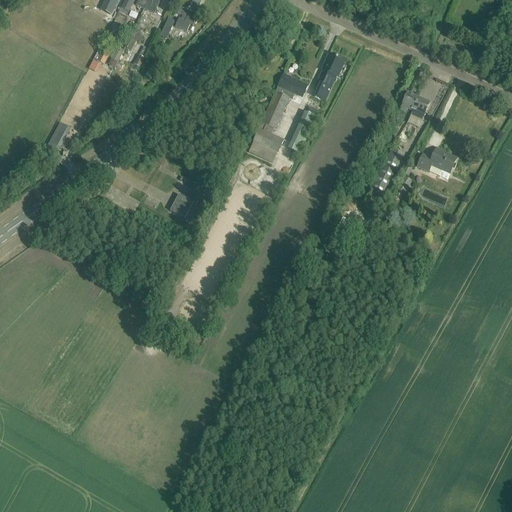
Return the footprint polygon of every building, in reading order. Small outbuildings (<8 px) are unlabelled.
[(106,0),(104,4),(109,7),(106,13),(111,16),(118,0),(106,0)] [(129,13),(135,0),(125,0),(121,9),(129,13)] [(149,0),(139,0),(136,7),(145,11),(147,6),(149,1),(149,0)] [(149,0),(149,1),(147,6),(153,9),(155,4),(158,5),(160,0),(149,0)] [(187,34),(191,25),(192,26),(197,15),(195,14),(202,1),(200,0),(188,0),(184,8),(181,7),(178,14),(177,14),(183,17),(181,20),(179,19),(175,28),(187,34)] [(153,30),(161,34),(167,22),(159,18),(153,30)] [(166,25),(172,28),(175,22),(169,19),(166,25)] [(167,40),(169,34),(163,31),(160,38),(167,40)] [(105,65),(111,53),(104,49),(97,62),(105,65)] [(265,59),(269,64),(276,57),(272,53),(265,59)] [(314,101),(318,102),(319,100),(325,102),(336,77),(338,78),(345,62),(329,55),(322,71),(323,72),(318,83),(321,84),(315,98),(314,101)] [(141,69),(146,60),(139,56),(134,65),(141,69)] [(111,60),(108,66),(114,69),(117,63),(111,60)] [(98,65),(93,63),(89,70),(94,73),(98,65)] [(303,99),(309,86),(283,75),(277,88),(303,99)] [(128,98),(132,103),(144,93),(135,83),(128,98)] [(276,131),(291,100),(276,93),(261,124),(276,131)] [(413,112),(419,98),(408,93),(400,111),(407,114),(408,110),(413,112)] [(419,98),(413,112),(417,114),(416,118),(423,121),(430,103),(419,98)] [(300,156),(317,119),(305,114),(288,150),(300,156)] [(68,136),(71,130),(64,126),(60,132),(68,136)] [(278,154),(284,141),(259,129),(253,142),(249,152),(273,163),(277,153),(278,154)] [(450,174),(456,159),(444,154),(445,152),(436,149),(432,159),(423,155),(417,168),(429,173),(433,167),(443,171),(440,177),(447,180),(450,174)] [(371,192),(383,198),(404,157),(392,151),(371,192)] [(402,200),(412,182),(405,178),(394,196),(402,200)] [(190,222),(199,206),(179,195),(170,211),(190,222)]
